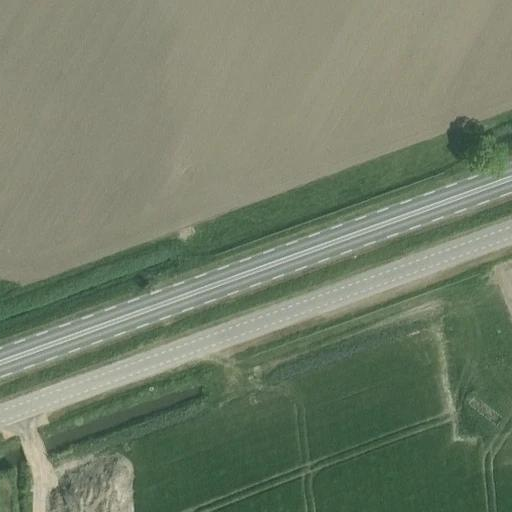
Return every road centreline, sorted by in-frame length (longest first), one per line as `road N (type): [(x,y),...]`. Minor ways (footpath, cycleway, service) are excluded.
road 1 (unclassified): [(511,232),(0,417)]
road 2 (secondary): [(511,178),(0,363)]
